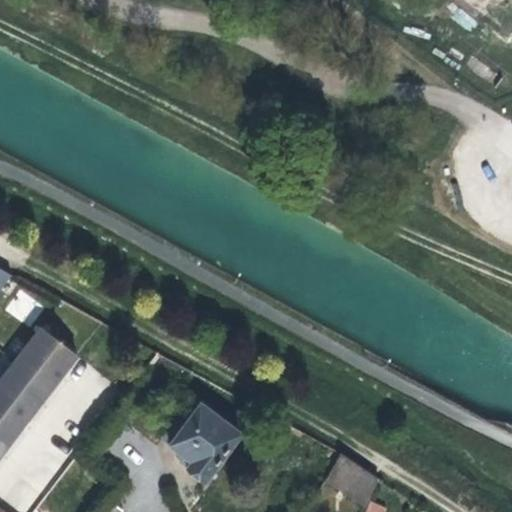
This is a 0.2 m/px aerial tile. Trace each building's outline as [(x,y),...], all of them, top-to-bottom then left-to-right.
[(4,308),(28,327),(44,306),(19,288),(4,308)] [(34,328),(0,371),(0,443),(69,355),(34,328)] [(193,403),(162,443),(184,460),(179,467),(198,482),(234,434),(193,403)] [(331,454),(317,482),(359,507),(361,502),(371,479),(331,454)] [(359,507),(357,511),(376,511),(378,510),(361,502),(359,507)]
